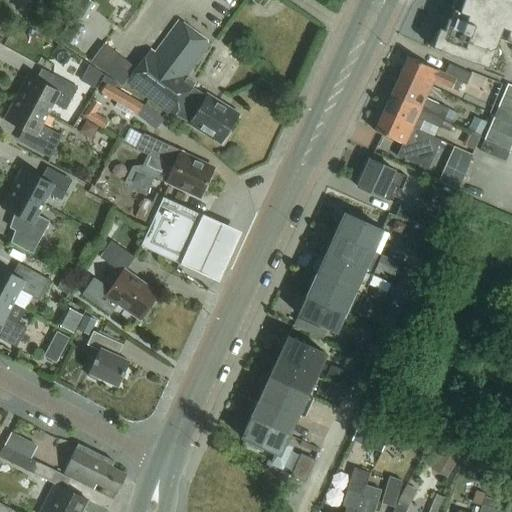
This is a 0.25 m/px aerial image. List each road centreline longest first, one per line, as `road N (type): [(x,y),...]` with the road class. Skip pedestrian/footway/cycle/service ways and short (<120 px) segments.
road 1 (secondary): [(164,467),(378,0)]
road 2 (unclassified): [(164,467),(0,379)]
